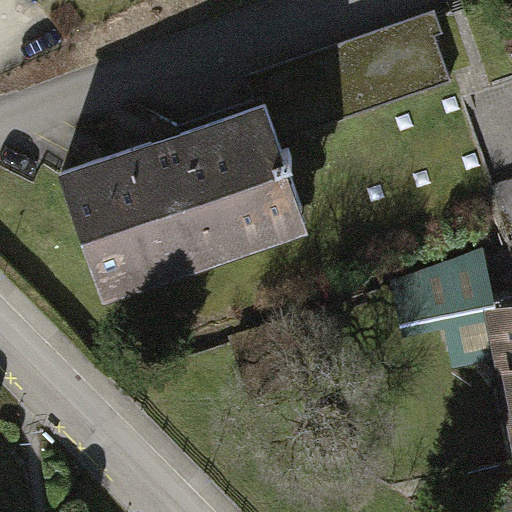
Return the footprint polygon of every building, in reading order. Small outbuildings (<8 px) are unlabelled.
[(434,7),(244,74),(250,89),(267,83),(290,140),(456,78),(434,7)] [(250,89),(62,156),(105,287),(313,216),(290,140),(267,83),(250,89)] [(454,364),(499,356),(487,297),(497,295),(485,244),(394,276),(406,334),(447,323),(454,364)] [(511,291),(497,295),(487,297),(499,356),(511,417),(511,291)] [(318,310),(229,338),(247,402),(337,377),(318,310)]
